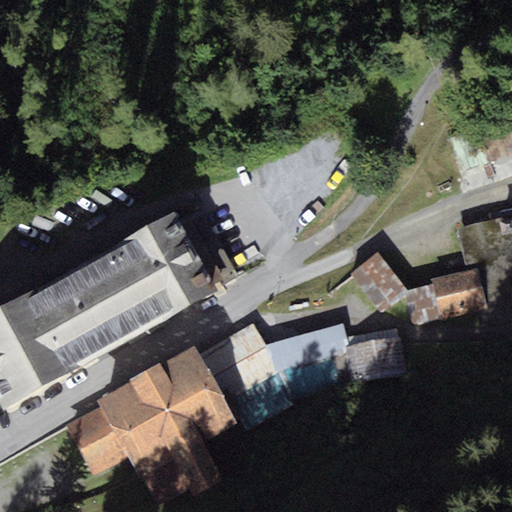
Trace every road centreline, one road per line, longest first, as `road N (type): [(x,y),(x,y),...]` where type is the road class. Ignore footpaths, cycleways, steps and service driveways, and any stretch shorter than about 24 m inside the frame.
road 1 (track): [(511,25),(446,65),(359,200),(245,299)]
road 2 (unclassified): [(245,299),(0,445)]
